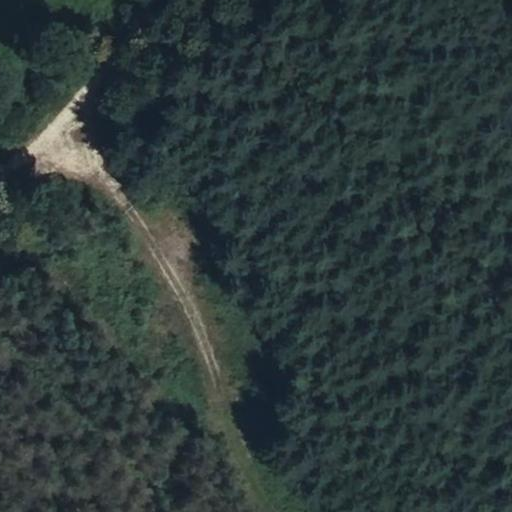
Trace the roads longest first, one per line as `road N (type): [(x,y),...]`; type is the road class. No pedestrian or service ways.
road 1 (track): [(283,511),(241,461),(184,286),(124,201),(52,123)]
road 2 (track): [(0,172),(179,0)]
